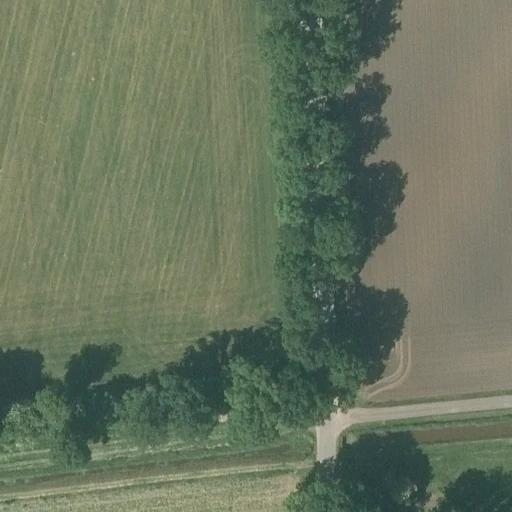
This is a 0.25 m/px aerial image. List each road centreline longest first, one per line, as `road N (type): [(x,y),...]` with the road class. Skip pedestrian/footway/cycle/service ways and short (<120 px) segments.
road 1 (unclassified): [(320,511),(328,395),(311,0)]
road 2 (unknown): [(328,395),(442,406),(511,400)]
